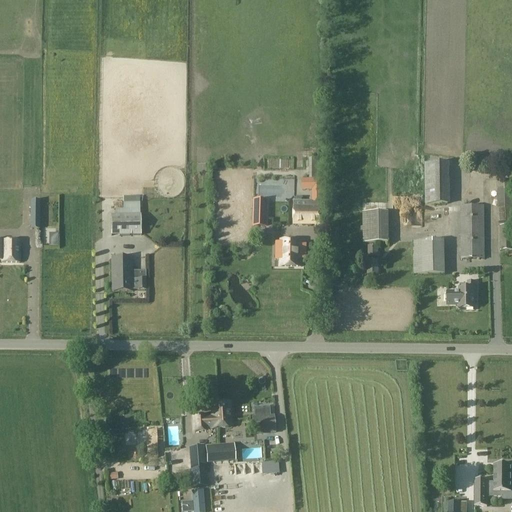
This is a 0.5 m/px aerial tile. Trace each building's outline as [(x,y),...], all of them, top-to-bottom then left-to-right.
[(0,78),(17,79),(18,64),(0,63),(0,78)] [(17,94),(18,79),(0,79),(0,107),(18,108),(18,99),(12,99),(12,94),(17,94)] [(0,114),(0,122),(17,122),(17,115),(0,114)] [(0,128),(0,136),(17,137),(18,129),(0,128)] [(17,143),(0,143),(0,151),(17,152),(17,143)] [(0,165),(17,166),(17,158),(0,157),(0,165)] [(309,159),(309,181),(301,181),(301,191),(312,191),(312,202),(293,202),(293,227),(321,227),(321,202),(321,180),(322,180),(321,159),(309,159)] [(409,164),(390,164),(389,174),(409,174),(409,164)] [(425,206),(450,206),(450,164),(424,164),(425,206)] [(0,180),(17,180),(17,172),(0,172),(0,180)] [(85,186),(85,176),(57,175),(57,185),(85,186)] [(406,191),(406,180),(390,180),(390,190),(406,191)] [(511,180),(497,181),(498,223),(511,223),(511,180)] [(252,228),(253,228),(268,228),(269,200),(253,200),(252,228)] [(30,201),(30,230),(40,230),(40,201),(30,201)] [(484,207),(460,207),(461,261),(485,261),(484,207)] [(363,244),(389,244),(389,213),(362,213),(363,244)] [(111,237),(141,236),(141,216),(111,216),(111,237)] [(511,226),(500,227),(500,252),(511,252),(511,226)] [(306,245),(301,245),(301,241),(280,241),(280,267),(301,267),(301,259),(306,259),(306,245)] [(413,276),(445,276),(444,241),(413,242),(413,276)] [(1,242),(1,262),(1,264),(20,264),(20,242),(1,242)] [(378,248),(367,247),(367,258),(378,259),(378,248)] [(132,258),(111,259),(112,293),(133,293),(132,258)] [(379,261),(366,261),(366,277),(379,277),(379,261)] [(297,290),(298,276),(283,276),(282,289),(297,290)] [(446,307),(458,307),(458,309),(474,310),(474,298),(476,298),(476,290),(475,290),(475,283),(467,283),(467,290),(458,290),(458,292),(446,292),(446,307)] [(303,310),(305,301),(298,299),(295,308),(303,310)] [(210,405),(211,418),(205,418),(205,417),(193,417),(193,432),(206,432),(205,430),(211,429),(211,430),(217,429),(216,419),(218,419),(218,413),(219,413),(218,404),(210,405)] [(216,419),(217,429),(232,429),(230,404),(218,404),(219,413),(218,413),(218,419),(216,419)] [(115,410),(115,419),(125,418),(125,410),(115,410)] [(273,417),(252,418),(253,435),(274,433),(273,417)] [(145,429),(146,459),(157,458),(156,429),(145,429)] [(206,448),(208,463),(235,461),(234,445),(206,448)] [(206,463),(205,448),(190,448),(192,489),(207,488),(206,463)] [(458,478),(474,478),(473,454),(457,454),(458,478)] [(487,484),(487,480),(475,480),(475,507),(487,507),(487,497),(502,498),(503,498),(503,493),(511,493),(511,484),(511,475),(511,466),(494,466),(494,484),(487,484)] [(154,481),(155,491),(163,490),(162,480),(154,481)] [(192,493),(193,504),(181,504),(181,511),(203,511),(202,492),(192,493)]
